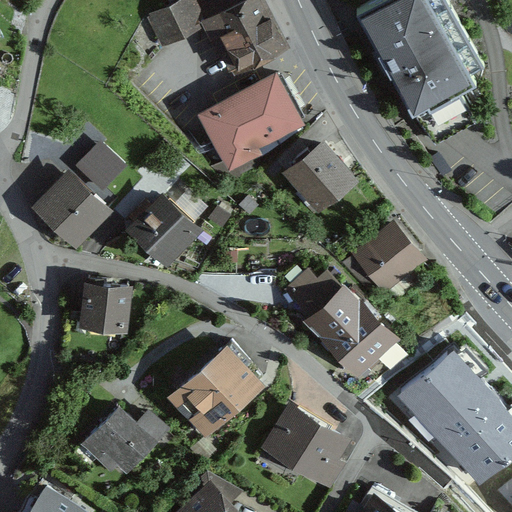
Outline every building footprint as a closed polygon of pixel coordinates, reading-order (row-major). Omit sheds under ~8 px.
[(167,0),(146,12),(163,43),(206,21),(232,70),(290,40),(269,0),(167,0)] [(484,62),(450,0),(366,0),(356,6),(412,109),(413,109),(436,138),(476,116),(459,87),(476,77),(472,69),(484,62)] [(234,182),(262,162),(257,152),(263,149),(259,142),(305,117),(276,63),(239,83),(196,106),(199,112),(224,158),(211,165),(234,182)] [(0,94),(11,101),(15,94),(1,87),(10,71),(0,65),(0,94)] [(359,173),(323,131),(282,166),(318,208),(359,173)] [(101,136),(77,162),(104,187),(128,161),(101,136)] [(452,167),(439,149),(429,156),(441,175),(452,167)] [(113,203),(68,161),(31,200),(76,242),(113,203)] [(203,224),(163,185),(126,224),(167,262),(203,224)] [(249,211),(258,201),(247,192),(239,202),(249,211)] [(231,212),(217,202),(208,215),(222,225),(231,212)] [(368,291),(379,281),(386,289),(428,252),(392,212),(350,248),(352,251),(341,260),(368,291)] [(284,286),(307,310),(302,315),(362,375),(381,357),(377,353),(400,331),(345,274),(341,277),(327,263),(317,273),(308,263),(284,286)] [(133,278),(83,273),(78,321),(128,326),(133,278)] [(394,323),(400,317),(394,312),(389,318),(394,323)] [(206,433),(266,379),(227,335),(166,389),(206,433)] [(511,418),(485,387),(453,349),(398,396),(479,489),(511,460),(511,418)] [(337,456),(352,430),(290,393),(261,443),(331,484),(345,460),(337,456)] [(127,469),(171,424),(148,402),(136,414),(120,399),(80,440),(110,468),(118,460),(127,469)] [(202,460),(209,454),(196,440),(189,446),(202,460)] [(246,511),(233,497),(243,487),(205,465),(181,487),(188,494),(169,511),(246,511)] [(92,511),(94,510),(46,478),(22,511),(92,511)] [(418,511),(374,487),(359,511),(352,511),(349,510),(347,511),(418,511)]
